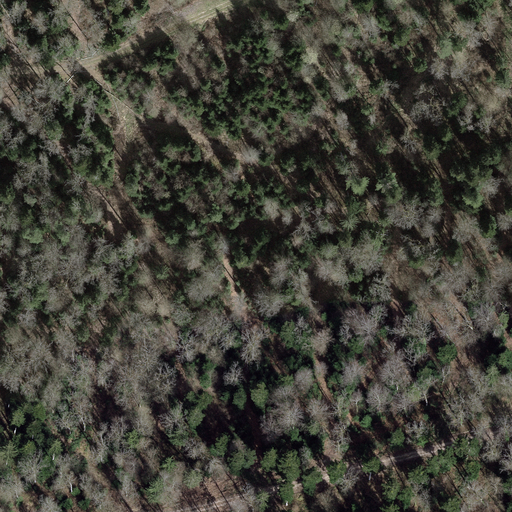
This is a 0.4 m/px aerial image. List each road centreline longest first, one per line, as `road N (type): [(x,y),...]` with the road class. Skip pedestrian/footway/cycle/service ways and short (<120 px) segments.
road 1 (track): [(190,511),(511,433)]
road 2 (track): [(0,69),(92,63),(239,0)]
